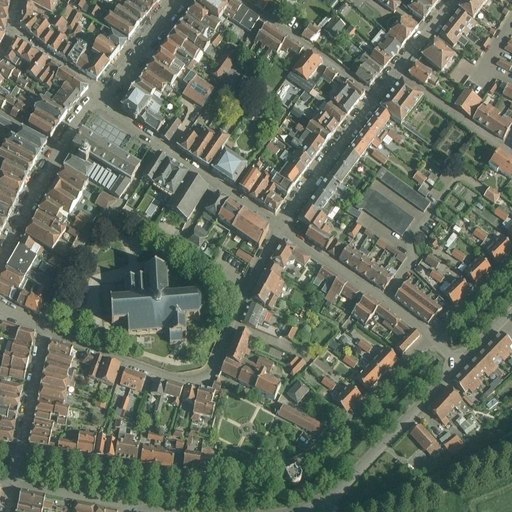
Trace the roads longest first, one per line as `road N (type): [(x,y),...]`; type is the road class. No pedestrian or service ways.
road 1 (residential): [(432,337),(313,456),(267,481),(225,483),(20,449)]
road 2 (residential): [(231,323),(209,375),(186,381),(43,327)]
road 3 (residential): [(43,327),(77,249),(158,145)]
road 4 (tertiary): [(303,511),(332,496),(460,364)]
road 5 (residential): [(0,260),(60,147),(96,100)]
road 6 (residential): [(432,337),(280,229)]
road 7 (residential): [(238,0),(375,97)]
road 8 (residential): [(280,229),(375,97)]
road 9 (residential): [(280,229),(158,145)]
road 10 (residential): [(506,151),(395,71)]
road 11 (residential): [(96,100),(178,0)]
road 12 (residential): [(20,449),(43,327)]
